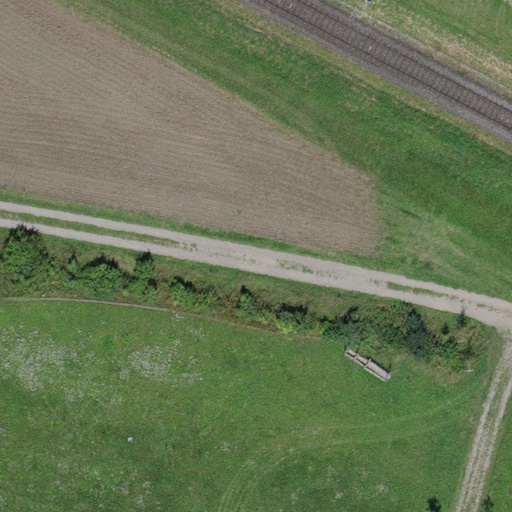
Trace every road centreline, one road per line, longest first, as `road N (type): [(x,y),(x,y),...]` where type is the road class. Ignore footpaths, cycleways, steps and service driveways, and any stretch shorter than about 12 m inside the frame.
road 1 (track): [(511,314),(0,214)]
road 2 (track): [(511,361),(467,511)]
